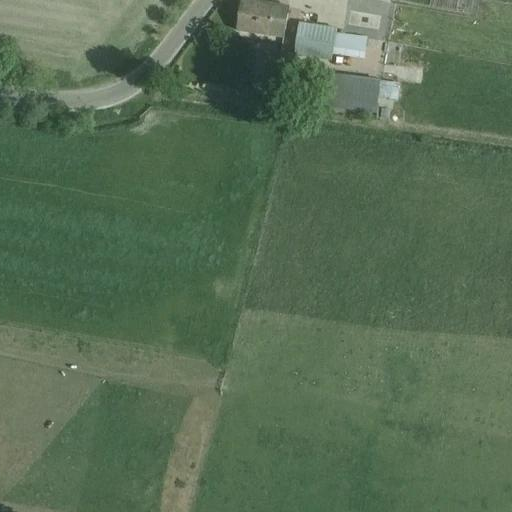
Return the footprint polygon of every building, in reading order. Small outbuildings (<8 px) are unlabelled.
[(238,33),(284,39),(289,8),(242,2),(238,33)] [(368,38),(337,34),(338,29),(299,23),(294,57),(332,63),(334,56),(365,60),(368,38)] [(422,66),(424,48),(403,46),(401,64),(422,66)] [(276,81),(278,64),(257,61),(255,78),(276,81)] [(312,107),(377,115),(379,99),(391,100),(393,83),(316,73),(312,107)] [(272,87),(254,85),(253,94),(271,96),(272,87)]
